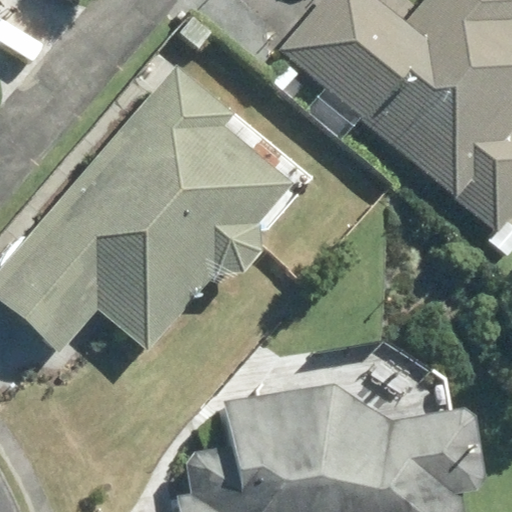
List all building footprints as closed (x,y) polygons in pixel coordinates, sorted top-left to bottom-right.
[(511,21),(497,8),(503,0),(396,0),(383,15),(366,0),(297,0),(263,40),(475,224),(511,182),(511,124),(499,113),(511,98),(511,21)] [(190,15),(175,31),(195,50),(210,34),(190,15)] [(257,240),(306,183),(174,68),(0,268),(0,304),(57,354),(96,309),(144,350),(208,277),(237,276),(258,253),(257,240)] [(284,69),(270,84),(288,101),(303,85),(284,69)] [(221,405),(228,454),(180,462),(187,496),(175,497),(177,511),(455,511),(453,498),(467,495),(476,483),(466,419),(456,413),(382,425),(329,387),(221,405)]
